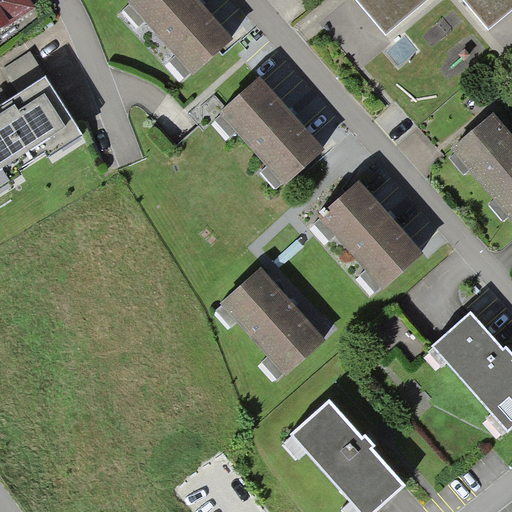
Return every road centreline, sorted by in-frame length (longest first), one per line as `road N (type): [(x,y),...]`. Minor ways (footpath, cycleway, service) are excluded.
road 1 (residential): [(247,0),(343,117),(511,291)]
road 2 (residential): [(67,0),(132,159)]
